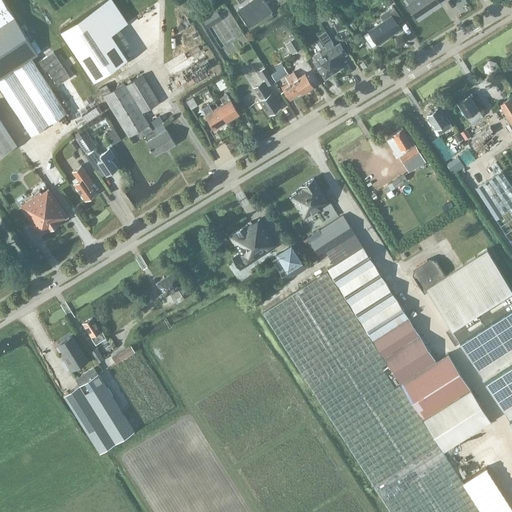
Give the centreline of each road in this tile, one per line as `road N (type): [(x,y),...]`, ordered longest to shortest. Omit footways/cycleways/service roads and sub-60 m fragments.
road 1 (tertiary): [(0,316),(511,6)]
road 2 (unknown): [(101,255),(0,110)]
